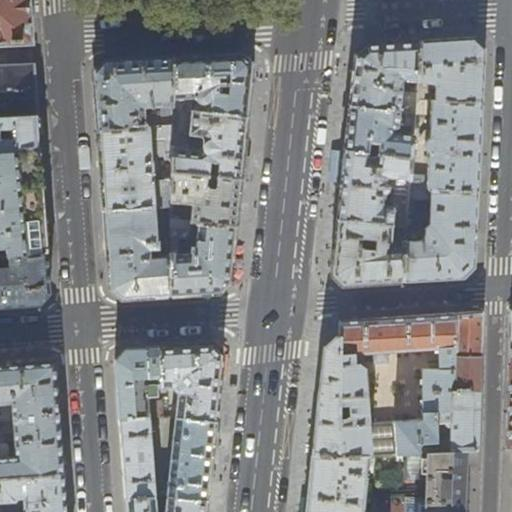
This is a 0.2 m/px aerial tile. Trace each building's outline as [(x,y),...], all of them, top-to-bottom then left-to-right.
[(0,0),(0,42),(30,41),(30,39),(27,0),(0,0)] [(450,39),(419,41),(416,82),(431,83),(431,89),(435,89),(435,102),(481,104),(483,72),(484,54),(484,48),(473,38),(450,39)] [(349,106),(414,113),(415,101),(415,93),(401,92),(402,80),(416,82),(419,41),(384,43),(365,45),(354,55),(352,73),(349,106)] [(204,108),(204,113),(247,118),(250,86),(253,63),(242,52),(213,54),(173,57),(172,109),(179,110),(179,99),(195,98),(195,99),(196,101),(198,103),(198,107),(204,108)] [(136,59),(103,61),(94,71),(96,98),(98,130),(172,126),(172,109),(173,57),(136,59)] [(0,117),(36,115),(35,90),(33,64),(0,65),(0,117)] [(415,93),(415,101),(423,101),(424,93),(415,92),(415,93)] [(410,176),(409,188),(477,193),(480,142),(481,104),(435,102),(423,101),(415,101),(414,113),(430,113),(430,131),(426,131),(420,139),(420,143),(424,143),(424,148),(429,153),(428,177),(410,176)] [(344,151),(411,158),(412,136),(393,134),(391,129),(397,127),(397,123),(413,124),(414,113),(349,106),(346,129),(344,151)] [(240,180),(244,149),(247,118),(204,113),(179,110),(172,109),(172,126),(171,172),(240,180)] [(38,131),(36,115),(0,117),(0,152),(39,150),(38,131)] [(98,130),(101,170),(104,211),(155,207),(170,206),(171,201),(171,172),(172,126),(98,130)] [(0,258),(8,258),(47,254),(45,228),(41,180),(39,150),(0,152),(0,258)] [(399,227),(406,227),(407,210),(409,188),(410,176),(411,158),(344,151),(340,185),(337,220),(391,226),(399,227)] [(240,180),(171,172),(171,201),(192,204),(189,222),(236,227),(238,203),(240,180)] [(433,280),(463,278),(474,267),(476,233),(477,193),(409,188),(407,210),(413,210),(413,199),(431,200),(430,225),(425,228),(425,229),(421,227),(418,230),(406,229),(402,282),(433,280)] [(169,296),(170,257),(146,258),(146,249),(158,248),(155,207),(104,211),(106,249),(109,290),(120,299),(141,298),(169,296)] [(230,283),(233,255),(236,227),(189,222),(175,221),(170,220),(170,257),(169,296),(195,295),(219,293),(230,283)] [(366,284),(402,282),(406,229),(406,227),(399,227),(398,245),(402,248),(389,249),(391,226),(337,220),(334,244),(334,251),(331,275),(341,286),(366,284)] [(0,308),(8,308),(40,305),(50,294),(48,275),(47,254),(8,258),(8,268),(0,268),(0,308)] [(452,369),(448,391),(480,391),(481,352),(482,311),(470,312),(455,313),(452,369)] [(452,369),(455,313),(396,317),(340,320),(339,355),(337,458),(368,456),(425,453),(437,452),(435,434),(435,423),(434,412),(449,412),(448,391),(452,369)] [(339,355),(340,320),(338,320),(323,347),(321,367),(312,454),(337,458),(339,355)] [(177,393),(175,418),(215,422),(218,388),(222,354),(212,343),(185,345),(159,347),(161,388),(162,393),(166,393),(166,388),(173,388),(173,389),(174,390),(175,392),(176,392),(177,393)] [(117,390),(119,419),(149,418),(149,416),(147,393),(149,393),(150,393),(152,392),(154,390),(155,389),(155,388),(161,388),(159,347),(142,348),(124,349),(114,360),(117,390)] [(0,365),(0,405),(10,405),(13,456),(0,457),(0,477),(63,474),(60,437),(57,396),(55,361),(9,365),(0,365)] [(480,391),(448,391),(449,412),(434,412),(435,423),(448,423),(448,436),(435,434),(437,452),(467,450),(479,449),(479,417),(480,391)] [(124,499),(155,496),(150,423),(161,423),(161,417),(149,416),(149,418),(119,419),(122,459),(124,499)] [(215,422),(175,418),(170,463),(166,463),(165,470),(169,470),(166,496),(207,500),(211,461),(215,422)] [(437,452),(425,453),(422,511),(464,511),(466,488),(467,450),(437,452)] [(361,511),(368,456),(337,458),(312,454),(311,460),(308,492),(305,511),(361,511)] [(63,474),(0,477),(0,502),(15,501),(14,498),(23,498),(24,511),(65,511),(65,503),(63,474)] [(205,511),(207,500),(166,496),(164,511),(156,511),(155,496),(124,499),(125,511),(205,511)]
